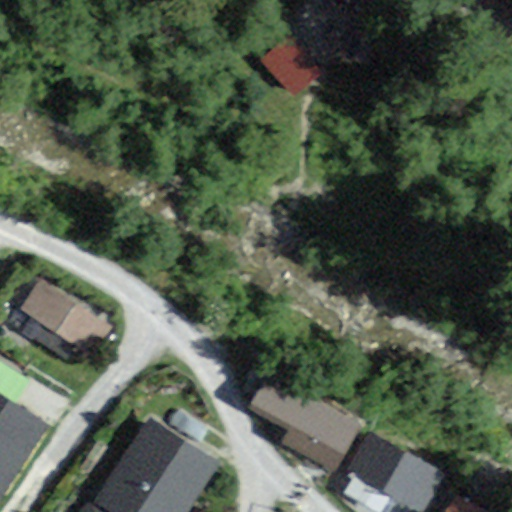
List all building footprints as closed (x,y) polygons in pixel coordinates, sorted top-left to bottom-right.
[(300,33),(262,59),(289,97),(326,72),(300,33)] [(103,318),(32,277),(17,302),(40,315),(30,332),(66,352),(75,336),(88,343),(103,318)] [(64,388),(0,343),(0,383),(45,415),(64,388)] [(349,423),(255,372),(240,400),(333,451),(349,423)] [(0,502),(50,425),(0,393),(0,502)] [(183,511),(212,466),(148,427),(103,500),(121,511),(183,511)] [(429,475),(358,433),(338,465),(410,508),(429,475)] [(485,511),(449,491),(437,511),(485,511)] [(98,511),(84,503),(78,511),(98,511)]
